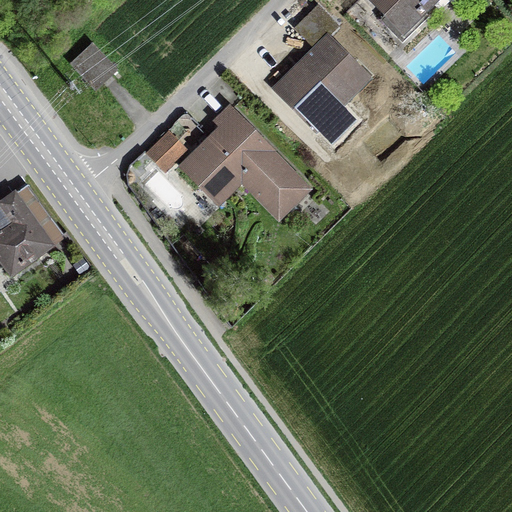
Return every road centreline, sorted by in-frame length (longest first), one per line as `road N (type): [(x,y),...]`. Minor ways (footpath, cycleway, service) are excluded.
road 1 (primary): [(307,511),(76,195)]
road 2 (residential): [(76,195),(288,0)]
